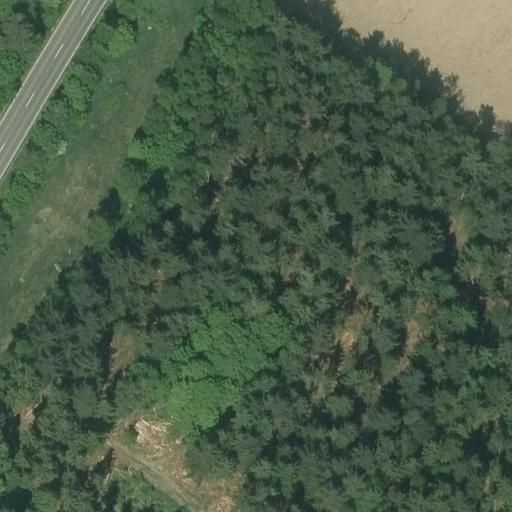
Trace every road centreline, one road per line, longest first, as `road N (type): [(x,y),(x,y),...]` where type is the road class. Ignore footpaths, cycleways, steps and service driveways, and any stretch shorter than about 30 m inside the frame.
road 1 (track): [(0,361),(198,511)]
road 2 (secondary): [(89,0),(0,153)]
